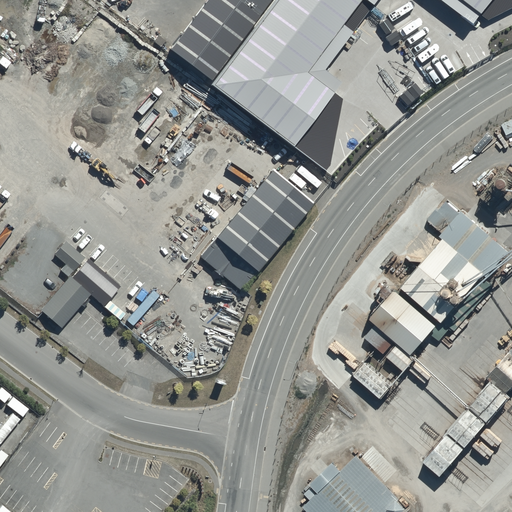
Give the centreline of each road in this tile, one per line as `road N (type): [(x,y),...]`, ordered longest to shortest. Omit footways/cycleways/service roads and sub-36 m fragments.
road 1 (tertiary): [(511,71),(439,116),(335,226),(278,326),(246,441)]
road 2 (unclassified): [(246,441),(106,409),(0,332)]
